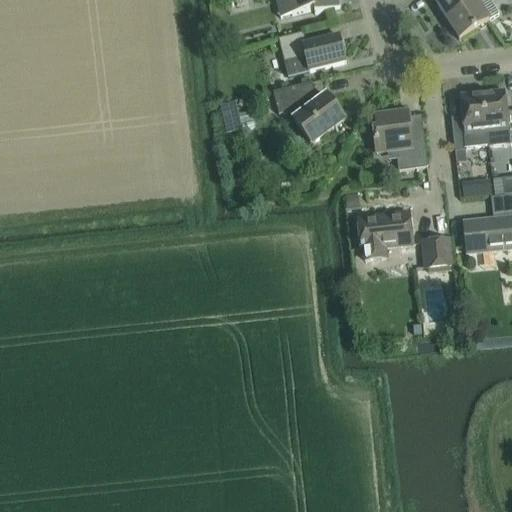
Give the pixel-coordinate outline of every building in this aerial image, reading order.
[(275,0),(280,20),(313,12),(315,16),(340,9),(337,0),(275,0)] [(447,23),(478,4),(475,0),(441,0),(435,4),(447,23)] [(490,0),(483,0),(478,4),(447,23),(459,42),(490,22),(489,22),(498,17),(498,13),(490,0)] [(309,74),(346,65),(339,38),(306,46),(303,35),(278,41),(284,64),(288,80),(309,74)] [(319,104),(315,99),(312,85),(273,94),(279,117),(288,114),(312,147),(345,122),(327,98),(319,104)] [(511,119),(508,120),(505,93),(482,95),(487,135),(488,147),(489,147),(489,149),(511,146),(511,119)] [(464,125),(452,126),(457,166),(469,165),(467,150),(488,147),(487,135),(482,95),(460,98),(464,125)] [(410,137),(407,113),(376,117),(377,131),(374,131),(377,156),(396,153),(399,174),(428,170),(427,161),(423,136),(410,137)] [(511,179),(503,181),(505,196),(511,195),(511,179)] [(490,183),(477,184),(478,199),(492,197),(490,183)] [(386,261),(385,250),(413,247),(409,215),(387,217),(387,219),(358,223),(361,253),(363,253),(364,263),(386,261)] [(511,219),(493,221),(463,224),(466,257),(511,252),(511,219)] [(426,271),(451,268),(448,242),(423,245),(426,271)]
